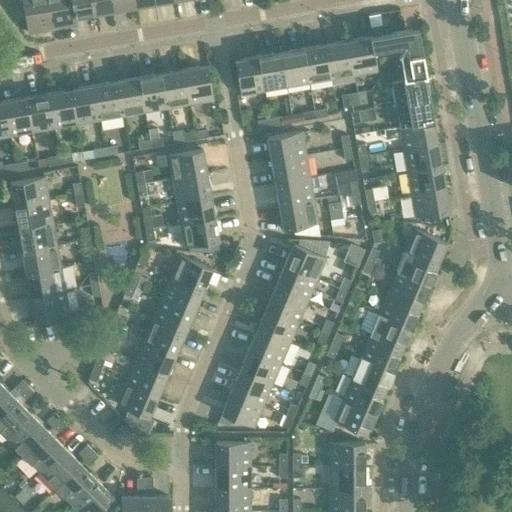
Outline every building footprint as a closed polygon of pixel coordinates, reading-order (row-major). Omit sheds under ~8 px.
[(52,28),(47,0),(22,0),(28,32),(52,28)] [(47,0),(52,28),(77,23),(75,16),(71,0),(47,0)] [(71,0),(75,16),(95,13),(92,0),(71,0)] [(113,0),(92,0),(95,13),(115,9),(113,0)] [(133,0),(113,0),(115,9),(135,6),(133,0)] [(396,54),(398,56),(413,34),(418,27),(391,32),(391,33),(382,34),(382,33),(381,34),(371,36),(371,35),(370,35),(374,58),(375,58),(396,54)] [(396,79),(404,78),(404,79),(426,74),(425,74),(424,65),(424,64),(423,64),(422,55),(423,54),(418,27),(413,34),(398,56),(393,62),(396,79)] [(377,70),(375,58),(374,58),(370,35),(370,36),(363,38),(363,37),(348,39),(354,74),(377,70)] [(331,78),(354,74),(348,39),(333,42),(333,43),(325,44),(331,78)] [(309,82),(331,78),(325,44),(318,46),(318,45),(303,47),(309,82)] [(287,86),(309,82),(303,47),(288,50),(288,51),(280,52),(287,86)] [(264,90),(287,86),(280,52),(273,53),(258,55),(264,90)] [(241,94),(264,90),(258,55),(243,58),(243,59),(235,60),(241,94)] [(198,66),(183,68),(190,103),(213,99),(207,65),(198,67),(198,66)] [(169,72),(161,73),(167,107),(190,103),(183,68),(169,71),(169,72)] [(153,74),(138,76),(145,111),(167,107),(161,73),(154,74),(153,74)] [(391,80),(395,104),(430,97),(428,83),(427,83),(426,76),(426,75),(426,74),(404,79),(404,78),(396,79),(391,80)] [(124,80),(116,81),(122,115),(145,111),(138,76),(124,79),(124,80)] [(108,82),(93,84),(99,119),(122,115),(116,81),(108,83),(108,82)] [(78,88),(71,89),(77,123),(99,119),(93,84),(78,87),(78,88)] [(63,90),(48,92),(54,127),(77,123),(71,89),(63,90)] [(365,90),(357,92),(359,104),(367,102),(365,90)] [(33,96),(26,97),(32,131),(54,127),(48,92),(33,95),(33,96)] [(357,92),(349,93),(351,105),(359,104),(357,92)] [(351,105),(349,93),(341,95),(343,106),(351,105)] [(18,98),(3,100),(9,135),(32,131),(26,97),(18,98)] [(395,104),(399,126),(433,120),(432,113),(433,112),(430,97),(395,104)] [(0,136),(9,135),(3,100),(0,100),(0,136)] [(374,107),(366,109),(368,121),(376,119),(374,107)] [(326,108),(314,110),(315,118),(327,116),(326,108)] [(366,109),(358,110),(360,122),(368,121),(366,109)] [(315,118),(314,110),(302,112),(303,120),(315,118)] [(360,122),(358,110),(350,111),(352,123),(360,122)] [(281,116),(269,118),(270,126),(282,124),(281,116)] [(270,126),(269,118),(257,120),(258,128),(270,126)] [(399,126),(403,148),(438,142),(436,127),(435,128),(433,120),(399,126)] [(206,129),(195,131),(196,139),(208,137),(206,129)] [(196,139),(195,131),(183,133),(184,141),(196,139)] [(268,145),(271,160),(306,154),(302,131),(267,137),(269,145),(268,145)] [(341,136),(343,148),(351,146),(348,135),(341,136)] [(161,137),(150,139),(151,147),(163,145),(161,137)] [(151,147),(150,139),(138,141),(139,149),(151,147)] [(403,148),(407,171),(441,165),(440,157),(441,157),(438,142),(403,148)] [(356,145),(358,156),(366,155),(364,143),(356,145)] [(116,145),(104,147),(106,155),(118,153),(116,145)] [(343,148),(320,152),(322,161),(334,160),(338,161),(342,160),(344,171),(347,171),(355,169),(353,158),(351,146),(343,148)] [(106,155),(104,147),(82,151),(83,159),(106,155)] [(202,148),(168,154),(172,178),(207,172),(205,157),(204,157),(202,148)] [(82,151),(59,155),(61,163),(83,159),(82,151)] [(274,175),(275,183),(310,177),(306,154),(271,160),(273,175),(274,175)] [(61,163),(59,155),(48,157),(49,165),(61,163)] [(366,155),(358,156),(360,168),(368,167),(366,155)] [(26,161),(15,163),(16,171),(28,169),(26,161)] [(16,171),(15,163),(3,165),(4,173),(16,171)] [(407,171),(411,193),(446,187),(443,172),(443,173),(441,165),(407,171)] [(137,184),(145,183),(153,181),(150,169),(135,172),(137,184)] [(344,171),(333,173),(336,184),(349,182),(351,193),(358,191),(356,179),(355,169),(347,171),(344,171)] [(207,172),(172,178),(176,200),(211,194),(209,187),(210,186),(207,172)] [(11,191),(14,205),(49,199),(45,176),(10,182),(12,191),(11,191)] [(276,190),(278,205),(314,199),(310,177),(275,183),(277,190),(276,190)] [(72,183),(75,195),(82,193),(80,182),(72,183)] [(145,183),(137,184),(139,196),(147,194),(145,183)] [(372,188),(364,189),(366,201),(374,200),(386,198),(384,186),(372,188)] [(446,187),(411,193),(415,217),(449,211),(448,202),(449,202),(446,187)] [(358,191),(351,193),(353,204),(360,203),(358,191)] [(82,193),(75,195),(77,207),(85,205),(82,193)] [(211,194),(176,200),(180,223),(215,216),(213,201),(212,202),(211,194)] [(17,220),(19,228),(53,222),(49,199),(14,205),(16,220),(17,220)] [(314,199),(278,205),(281,220),(282,220),(283,229),(293,227),(294,233),(320,235),(318,223),(314,199)] [(374,200),(366,201),(368,213),(376,212),(374,200)] [(339,203),(327,205),(330,220),(342,218),(339,203)] [(143,217),(145,229),(153,228),(151,216),(143,217)] [(215,216),(180,223),(182,233),(185,246),(219,240),(217,231),(218,231),(215,216)] [(19,236),(22,250),(57,244),(53,222),(19,228),(20,235),(19,236)] [(80,228),(82,240),(90,238),(88,226),(80,228)] [(153,228),(145,229),(147,241),(155,239),(153,228)] [(415,228),(405,250),(437,264),(440,257),(441,257),(447,243),(447,242),(415,228)] [(371,230),(373,242),(381,241),(379,229),(371,230)] [(90,238),(82,240),(85,252),(92,250),(90,238)] [(290,251),(283,266),(316,279),(326,256),(294,243),(290,251)] [(25,265),(27,273),(61,267),(57,244),(22,250),(24,265),(25,265)] [(371,248),(367,259),(374,262),(379,251),(371,248)] [(405,250),(396,271),(429,285),(435,271),(434,271),(437,264),(405,250)] [(137,262),(145,265),(149,254),(142,251),(137,262)] [(180,254),(170,276),(202,290),(205,283),(206,283),(212,269),(212,268),(180,254)] [(374,262),(367,259),(362,270),(369,273),(374,262)] [(278,279),(276,286),(307,300),(316,279),(283,266),(278,278),(278,279)] [(27,280),(30,295),(65,289),(61,267),(27,273),(28,280),(27,280)] [(88,273),(90,285),(98,283),(96,271),(88,273)] [(396,271),(388,292),(420,306),(423,299),(429,285),(396,271)] [(133,272),(128,283),(136,286),(141,275),(133,272)] [(170,276),(161,297),(194,311),(200,297),(199,297),(202,290),(170,276)] [(343,277),(339,288),(346,291),(351,280),(343,277)] [(98,283),(90,285),(93,296),(100,295),(98,283)] [(136,286),(128,283),(124,294),(131,297),(136,286)] [(272,293),(265,308),(299,321),(307,300),(276,286),(272,293)] [(346,291),(339,288),(334,299),(341,302),(346,291)] [(65,289),(30,295),(32,310),(33,310),(35,319),(69,313),(65,289)] [(353,290),(349,301),(356,304),(361,293),(353,290)] [(388,292),(379,313),(411,327),(417,313),(420,306),(388,292)] [(161,297),(153,318),(185,332),(188,325),(194,311),(161,297)] [(356,304),(349,301),(344,312),(351,315),(356,304)] [(261,321),(258,328),(290,341),(299,321),(265,308),(260,320),(261,321)] [(379,313),(370,335),(402,348),(405,341),(411,327),(379,313)] [(115,314),(111,325),(118,328),(123,317),(115,314)] [(153,318),(144,339),(176,353),(182,339),(185,332),(153,318)] [(326,319),(321,330),(328,333),(333,322),(326,319)] [(118,328),(111,325),(106,336),(113,339),(118,328)] [(254,335),(247,350),(281,362),(290,341),(258,328),(255,335),(254,335)] [(328,333),(321,330),(316,341),(324,344),(328,333)] [(335,332),(331,343),(338,346),(343,335),(335,332)] [(370,335),(361,356),(393,370),(399,356),(399,355),(402,348),(370,335)] [(144,339),(135,360),(167,374),(170,367),(176,353),(144,339)] [(338,346),(331,343),(326,354),(333,358),(338,346)] [(243,363),(240,370),(272,383),(281,362),(247,350),(242,363),(243,363)] [(98,356),(93,367),(100,370),(105,359),(98,356)] [(361,356),(352,377),(384,390),(387,383),(387,384),(393,370),(361,356)] [(135,360),(126,381),(159,395),(164,381),(167,374),(135,360)] [(308,361),(303,372),(311,375),(315,364),(308,361)] [(100,370),(93,367),(88,378),(95,381),(100,370)] [(236,377),(230,392),(263,404),(272,383),(240,370),(237,377),(236,377)] [(311,375),(303,372),(299,383),(306,386),(311,375)] [(318,374),(313,385),(320,388),(325,377),(318,374)] [(352,377),(343,398),(376,412),(381,398),(384,390),(352,377)] [(13,388),(19,393),(28,385),(22,379),(13,388)] [(159,395),(126,381),(116,403),(148,417),(152,409),(153,409),(159,395)] [(0,382),(0,412),(15,398),(0,382)] [(28,385),(19,393),(25,399),(33,391),(28,385)] [(320,388),(313,385),(308,396),(316,399),(320,388)] [(263,404),(230,392),(224,404),(225,405),(222,413),(254,426),(263,404)] [(15,398),(0,412),(0,432),(6,438),(31,414),(15,398)] [(376,412),(343,398),(333,420),(365,433),(369,425),(370,426),(376,412)] [(290,403),(285,414),(293,417),(298,406),(290,403)] [(46,420),(52,426),(60,417),(54,412),(46,420)] [(31,414),(6,438),(15,447),(14,447),(22,455),(47,430),(31,414)] [(293,417),(285,414),(281,425),(288,428),(293,417)] [(60,417),(52,426),(57,432),(66,423),(60,417)] [(47,430),(22,455),(30,464),(31,463),(39,471),(64,447),(47,430)] [(214,450),(214,465),(250,465),(250,441),(215,441),(215,450),(214,450)] [(329,442),(329,465),(365,466),(365,450),(364,450),(364,442),(329,442)] [(78,453),(84,458),(92,450),(87,444),(78,453)] [(64,447),(39,471),(47,479),(46,480),(54,488),(80,463),(64,447)] [(92,450),(84,458),(90,464),(98,455),(92,450)] [(278,453),(278,465),(286,465),(286,453),(278,453)] [(293,453),(293,465),(301,465),(301,453),(293,453)] [(80,463),(54,488),(63,496),(63,495),(71,503),(96,479),(80,463)] [(215,480),(215,488),(250,488),(250,465),(214,465),(214,480),(215,480)] [(286,465),(278,465),(278,477),(286,477),(286,465)] [(329,465),(329,488),(364,488),(364,481),(365,481),(365,466),(329,465)] [(107,482),(113,487),(122,479),(116,473),(107,482)] [(153,478),(145,478),(145,490),(153,490),(153,478)] [(96,479),(71,503),(79,511),(109,511),(100,508),(113,496),(96,479)] [(214,495),(214,511),(250,511),(250,488),(215,488),(215,495),(214,495)] [(329,488),(329,511),(365,511),(365,496),(364,496),(364,488),(329,488)] [(145,511),(145,496),(121,496),(121,511),(145,511)] [(169,511),(169,496),(145,496),(145,511),(169,511)] [(278,499),(278,511),(286,511),(286,499),(278,499)]
